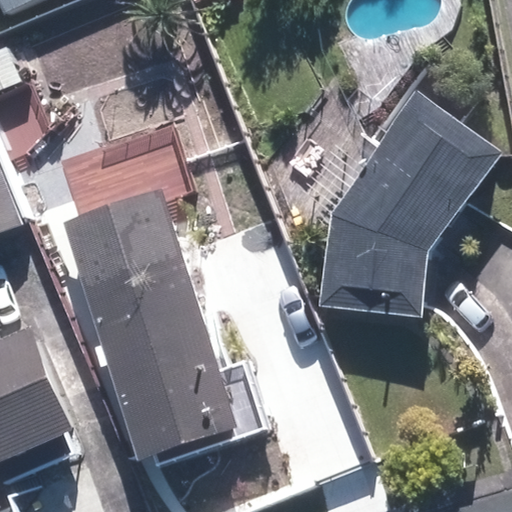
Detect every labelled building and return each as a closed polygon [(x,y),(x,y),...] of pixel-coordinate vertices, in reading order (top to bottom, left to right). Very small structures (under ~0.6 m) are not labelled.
[(4,0),(12,17),(52,0),(4,0)] [(0,42),(0,49),(8,67),(43,52),(33,28),(0,42)] [(0,79),(0,121),(32,106),(16,72),(0,79)] [(325,311),(431,323),(438,257),(510,159),(424,97),(335,217),(325,311)] [(0,240),(27,230),(0,161),(0,240)] [(68,227),(144,466),(245,434),(168,194),(68,227)] [(0,511),(7,511),(0,494),(0,471),(82,436),(37,334),(0,349),(0,511)]
